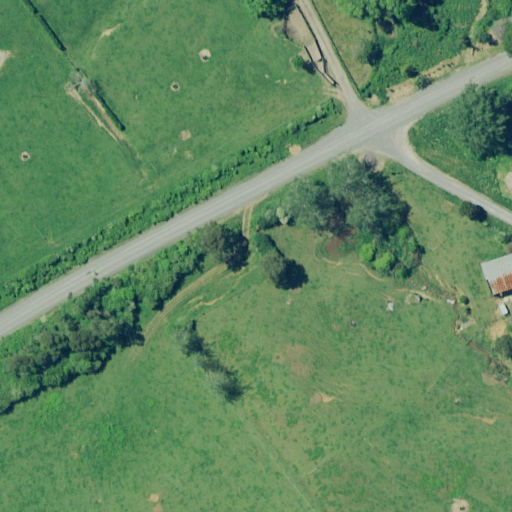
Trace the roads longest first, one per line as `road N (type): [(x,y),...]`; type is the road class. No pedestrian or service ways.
road 1 (unclassified): [(365,132),(0,331)]
road 2 (unclassified): [(511,60),(365,132)]
road 3 (unclassified): [(365,132),(300,0)]
